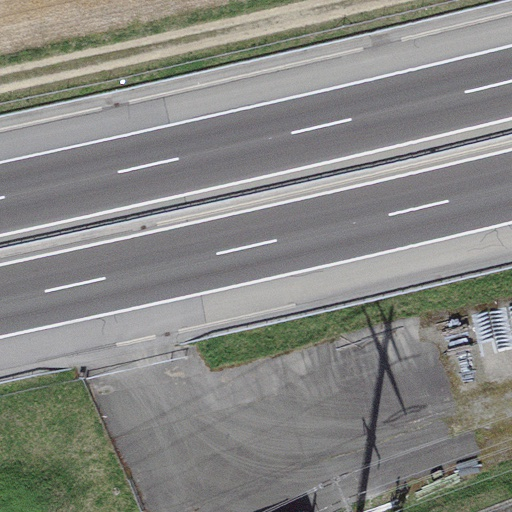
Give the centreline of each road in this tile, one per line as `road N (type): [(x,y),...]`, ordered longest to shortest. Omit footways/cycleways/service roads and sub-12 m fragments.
road 1 (motorway): [(0,307),(511,186)]
road 2 (motorway): [(511,87),(0,208)]
road 3 (track): [(377,0),(0,86)]
